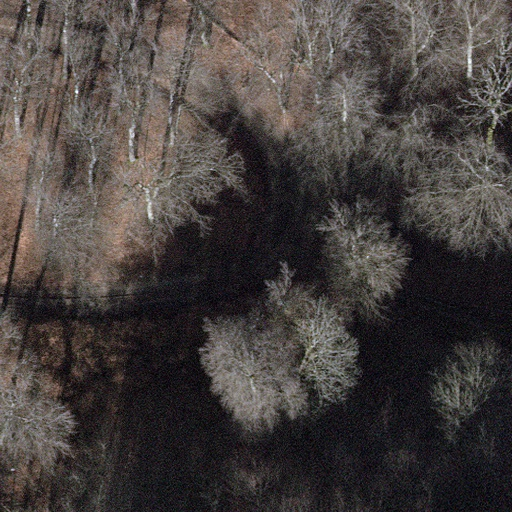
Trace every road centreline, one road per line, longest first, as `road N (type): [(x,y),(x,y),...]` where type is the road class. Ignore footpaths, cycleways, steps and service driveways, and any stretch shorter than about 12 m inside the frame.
road 1 (track): [(0,19),(184,76),(359,199),(511,255)]
road 2 (track): [(0,299),(155,294),(268,272),(359,199)]
